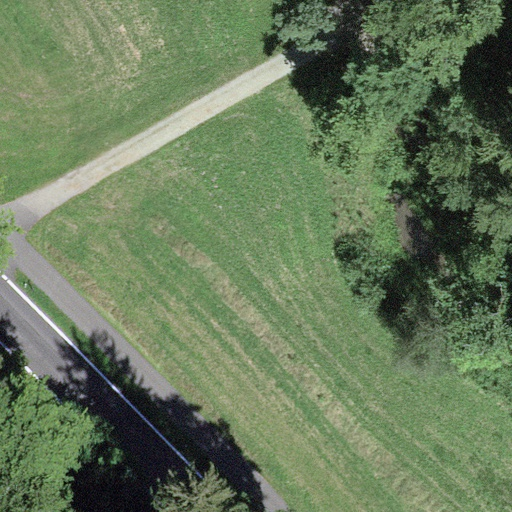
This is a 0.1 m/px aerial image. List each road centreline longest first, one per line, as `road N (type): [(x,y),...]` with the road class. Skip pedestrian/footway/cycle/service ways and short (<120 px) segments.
road 1 (track): [(350,15),(0,214)]
road 2 (tertiary): [(186,511),(0,314)]
